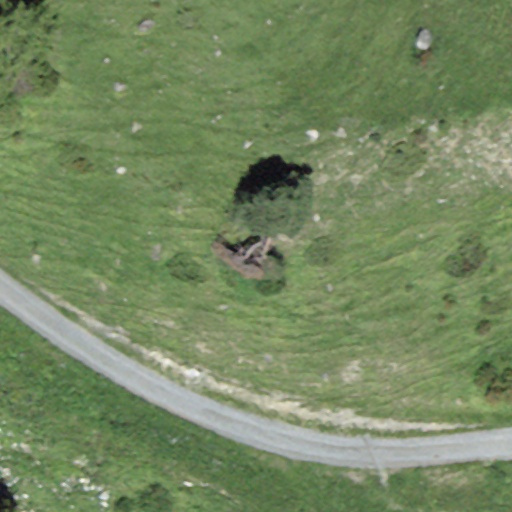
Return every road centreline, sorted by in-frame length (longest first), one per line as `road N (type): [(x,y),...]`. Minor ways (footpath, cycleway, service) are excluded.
road 1 (track): [(511,442),(351,437),(259,415),(98,342),(0,277)]
road 2 (track): [(397,511),(308,501),(78,391),(0,293)]
